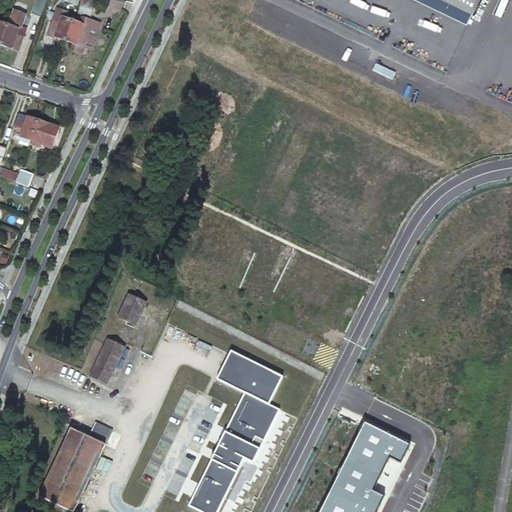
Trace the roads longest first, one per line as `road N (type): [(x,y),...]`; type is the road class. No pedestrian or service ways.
road 1 (unclassified): [(511,167),(451,188),(411,233),(275,511)]
road 2 (secondary): [(0,383),(36,284),(170,0)]
road 3 (secondary): [(100,110),(18,288)]
road 4 (secondary): [(152,0),(100,110)]
